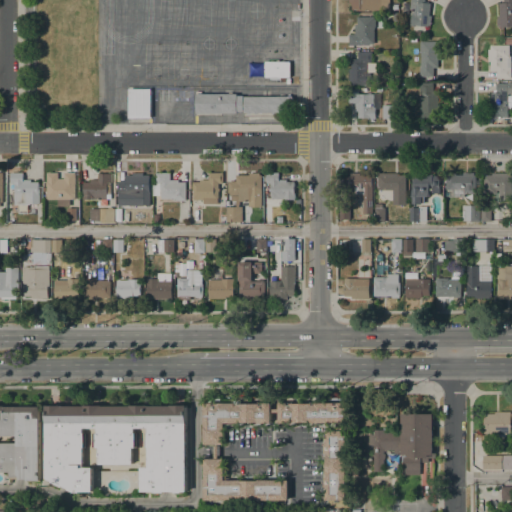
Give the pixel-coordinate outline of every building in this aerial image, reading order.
[(362,10),(362,11),(351,11),(351,0),(389,0),(389,10),(386,10),(362,10)] [(429,16),(431,16),(430,26),(428,25),(428,26),(416,25),(416,26),(410,25),(412,9),(410,9),(410,0),(425,0),(425,2),(430,3),(429,16)] [(511,0),(511,26),(500,27),(500,25),(497,25),(497,16),(499,16),(499,3),(504,3),(503,0),(511,0)] [(349,45),(349,34),(355,34),(355,16),(375,17),(375,28),(374,28),(374,43),(370,43),(370,45),(349,45)] [(421,77),(421,75),(420,75),(420,66),(421,66),(420,41),(438,41),(438,49),(440,49),(440,60),(438,60),(438,68),(433,68),(434,76),(421,77)] [(509,45),(509,56),(511,56),(511,78),(497,78),(497,71),(490,71),(490,61),(488,61),(488,49),(490,49),(490,45),(509,45)] [(372,52),(372,63),(368,63),(368,72),(370,72),(370,85),(351,85),(351,80),(349,80),(349,68),(351,68),(351,59),(357,59),(357,52),(372,52)] [(290,77),(265,77),(265,62),(271,62),(271,60),(274,60),(274,62),(276,62),(276,60),(280,60),(280,62),(281,62),(281,60),(285,60),(285,62),(290,62),(290,77)] [(438,117),(420,118),(420,106),(421,106),(421,93),(420,93),(420,83),(433,83),(433,91),(438,91),(438,117)] [(511,94),(507,94),(507,105),(508,105),(508,117),(491,117),(491,114),(487,114),(487,105),(491,105),(490,93),(493,93),(493,90),(496,90),(496,83),(511,83),(511,94)] [(149,89),(127,89),(128,118),(150,118),(149,89)] [(379,107),(375,108),(375,119),(370,119),(370,118),(358,118),(358,111),(356,111),(356,103),(349,103),(349,99),(350,99),(349,89),(358,89),(358,93),(362,93),(362,94),(379,94),(379,100),(379,107)] [(237,94),(237,95),(243,95),(243,111),(237,111),(237,113),(196,113),(196,93),(237,94)] [(244,96),(292,96),(292,112),(276,113),(276,114),(272,114),(272,113),(259,113),(259,114),(255,114),(255,113),(250,113),(250,114),(247,114),(247,113),(244,113),(244,96)] [(397,105),(397,118),(383,119),(382,105),(397,105)] [(14,204),(14,193),(14,183),(10,183),(10,173),(11,173),(11,169),(21,169),(21,173),(23,173),(23,180),(30,180),(30,182),(38,182),(38,193),(39,193),(39,203),(14,204)] [(186,200),(173,200),(173,199),(161,199),(161,195),(153,195),(153,183),(156,183),(156,173),(170,172),(170,180),(178,179),(178,182),(186,182),(186,200)] [(278,172),(278,179),(286,179),(286,181),(294,181),(294,193),(295,193),(295,199),(283,199),(270,198),(270,183),(266,183),(266,172),(278,172)] [(58,173),(58,179),(64,179),(64,173),(75,173),(75,199),(69,199),(69,206),(57,206),(57,199),(47,199),(47,197),(46,197),(46,173),(58,173)] [(111,173),(111,183),(110,183),(110,192),(107,192),(107,199),(94,199),(82,199),(82,194),(83,194),(83,182),(90,182),(90,179),(97,179),(97,173),(111,173)] [(118,205),(118,181),(126,181),(126,175),(132,175),(132,173),(143,173),(143,175),(149,175),(149,192),(150,192),(150,205),(118,205)] [(200,182),(200,180),(208,179),(208,173),(223,173),(223,183),(218,183),(218,198),(217,198),(217,204),(204,204),(204,208),(193,208),(192,182),(200,182)] [(241,201),(241,207),(242,207),(242,222),(227,222),(227,206),(233,206),(233,196),(229,196),(229,193),(228,193),(227,181),(236,181),(236,175),(249,175),(249,173),(259,173),(259,175),(261,175),(261,206),(248,206),(248,201),(241,201)] [(373,214),(363,214),(363,194),(354,194),(354,193),(350,193),(350,219),(340,219),(339,184),(344,184),(344,176),(350,176),(350,173),(360,173),(360,175),(365,175),(365,173),(371,173),(371,185),(372,185),(373,214)] [(406,203),(393,204),(392,190),(378,190),(377,173),(397,173),(397,175),(405,175),(406,203)] [(420,173),(420,174),(432,174),(432,176),(439,175),(439,192),(429,193),(429,196),(424,196),(424,203),(413,204),(412,173),(420,173)] [(475,193),(463,193),(463,189),(445,189),(446,177),(448,177),(448,174),(462,174),(462,173),(474,173),(474,174),(475,174),(475,177),(475,193)] [(499,193),(484,193),(484,175),(492,175),(492,173),(511,173),(511,202),(499,202),(499,201),(499,193)] [(462,220),(462,205),(480,205),(480,220),(471,220),(462,220)] [(419,207),(419,206),(426,206),(427,221),(409,221),(409,208),(419,207)] [(385,207),(385,221),(375,221),(375,207),(385,207)] [(491,221),(482,221),(482,207),(490,207),(491,221)] [(102,208),(102,209),(114,209),(114,222),(102,222),(102,221),(90,221),(89,208),(102,208)] [(75,210),(75,222),(67,222),(67,210),(75,210)] [(205,238),(205,252),(195,252),(195,238),(205,238)] [(266,238),(266,252),(256,252),(256,239),(266,238)] [(401,238),(402,252),(391,252),(391,238),(401,238)] [(429,238),(429,252),(416,252),(416,238),(429,238)] [(453,240),(453,238),(463,238),(463,251),(453,252),(453,250),(445,251),(444,240),(453,240)] [(494,251),(477,251),(477,238),(494,238),(494,251)] [(51,239),(50,252),(30,252),(30,239),(51,239)] [(62,239),(62,252),(52,252),(51,239),(62,239)] [(112,239),(112,252),(102,252),(102,239),(112,239)] [(123,239),(123,252),(113,252),(113,239),(123,239)] [(174,251),(158,252),(158,239),(174,239),(174,251)] [(206,252),(206,239),(215,239),(216,251),(206,252)] [(295,239),(295,252),(285,252),(285,239),(295,239)] [(371,239),(371,252),(360,252),(360,239),(371,239)] [(412,257),(402,257),(402,239),(412,239),(412,257)] [(511,239),(511,249),(502,249),(502,239),(511,239)] [(267,296),(264,296),(264,298),(254,298),(254,296),(251,296),(251,299),(238,299),(238,261),(262,262),(262,273),(251,273),(251,280),(263,280),(263,282),(267,282),(267,296)] [(49,286),(47,286),(47,298),(31,298),(31,296),(23,296),(23,288),(22,288),(22,280),(22,267),(33,266),(49,266),(49,286)] [(481,266),(481,279),(491,279),(492,297),(467,297),(466,266),(481,266)] [(511,296),(510,296),(510,298),(497,298),(497,267),(503,267),(503,266),(511,266),(511,296)] [(202,270),(202,283),(203,283),(202,298),(195,298),(195,296),(190,296),(190,300),(179,299),(179,296),(177,296),(177,278),(186,278),(186,269),(202,270)] [(351,299),(351,296),(344,296),(344,278),(355,278),(355,272),(369,272),(369,299),(351,299)] [(154,298),(154,297),(146,297),(146,279),(157,279),(157,273),(170,273),(171,280),(172,298),(154,298)] [(373,277),(387,277),(387,274),(398,274),(398,282),(400,282),(400,298),(391,298),(391,296),(373,296),(373,277)] [(0,276),(7,277),(7,278),(18,278),(18,297),(16,297),(16,299),(0,299),(1,298),(0,298),(0,276)] [(67,280),(67,278),(80,278),(80,295),(54,295),(54,280),(67,280)] [(110,295),(109,295),(109,298),(84,298),(84,278),(97,278),(97,280),(109,280),(109,282),(110,282),(110,295)] [(221,279),(221,278),(233,279),(233,284),(235,284),(235,296),(225,296),(225,298),(208,298),(208,279),(221,279)] [(270,298),(270,283),(271,283),(271,278),(284,278),(284,279),(295,279),(295,285),(294,285),(294,296),(286,296),(286,298),(270,298)] [(461,297),(454,297),(454,296),(447,296),(447,298),(438,298),(438,296),(436,296),(436,278),(448,278),(448,279),(460,279),(460,281),(461,281),(461,297)] [(129,280),(129,279),(141,279),(141,285),(140,285),(140,296),(133,296),(133,298),(117,298),(117,280),(129,280)] [(421,295),(421,298),(406,298),(406,279),(430,279),(430,285),(429,285),(429,295),(421,295)] [(204,403),(271,403),(271,423),(224,423),(224,444),(204,444),(204,403)] [(279,403),(345,403),(345,417),(346,417),(347,432),(346,432),(346,500),(326,500),(326,487),(324,487),(324,477),(326,477),(326,453),(324,453),(324,443),(326,443),(326,430),(336,430),(336,423),(279,423),(279,412),(272,412),(272,409),(279,409),(279,403)] [(0,406),(6,406),(41,406),(41,480),(28,480),(28,479),(20,479),(9,479),(9,476),(11,476),(11,472),(0,472),(0,406)] [(47,478),(47,406),(187,406),(187,492),(182,492),(182,493),(176,493),(176,491),(165,491),(165,493),(155,493),(155,492),(142,492),(142,467),(143,467),(143,463),(92,463),(92,467),(93,467),(93,491),(81,491),(81,492),(75,492),(69,489),(69,488),(64,486),(63,486),(52,482),(53,481),(47,478)] [(495,412),(510,411),(510,413),(511,413),(511,421),(511,433),(507,433),(507,437),(499,437),(499,433),(484,433),(484,413),(495,413),(495,412)] [(433,413),(433,450),(435,450),(435,458),(429,458),(429,462),(422,462),(422,457),(420,457),(420,474),(403,475),(403,455),(402,455),(402,453),(394,453),(394,450),(388,450),(388,451),(384,451),(384,453),(385,453),(385,459),(384,459),(384,471),(374,471),(374,449),(369,449),(369,434),(374,434),(374,429),(384,429),(384,430),(402,430),(401,413),(433,413)] [(224,459),(224,480),(289,480),(289,500),(205,500),(204,459),(215,459),(215,445),(218,445),(218,459),(224,459)] [(511,455),(511,469),(483,469),(483,455),(511,455)] [(511,486),(511,499),(501,500),(501,486),(511,486)]
